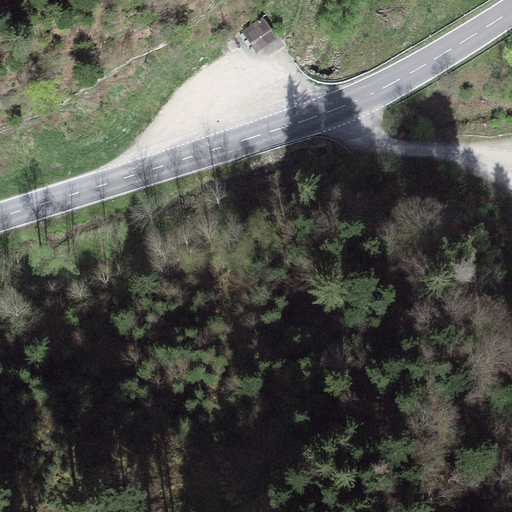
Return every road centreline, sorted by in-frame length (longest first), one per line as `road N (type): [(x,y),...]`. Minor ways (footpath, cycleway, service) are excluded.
road 1 (secondary): [(511,8),(342,105),(0,217)]
road 2 (track): [(212,511),(354,415),(398,415)]
road 3 (track): [(342,105),(406,158),(511,162)]
